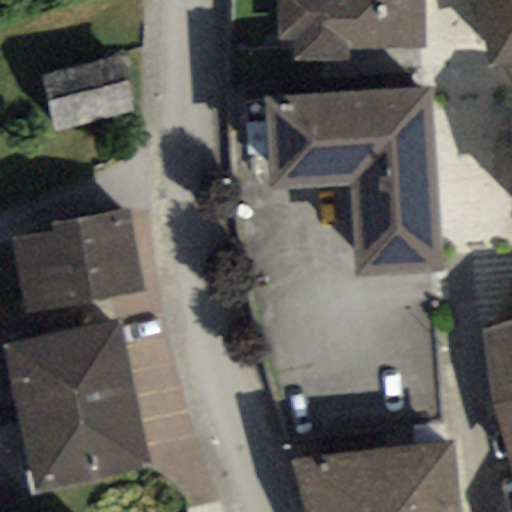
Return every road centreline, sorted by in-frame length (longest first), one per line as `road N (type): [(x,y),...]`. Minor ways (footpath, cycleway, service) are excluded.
road 1 (unclassified): [(173,160),(184,253),(267,511)]
road 2 (unclassified): [(480,511),(453,191)]
road 3 (unclassified): [(0,232),(173,160)]
road 4 (unclassified): [(176,0),(173,160)]
